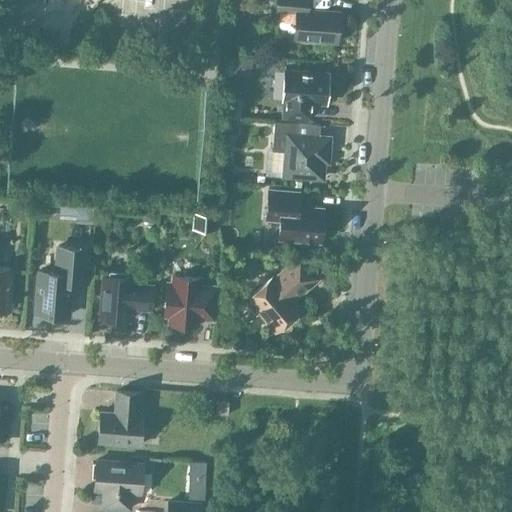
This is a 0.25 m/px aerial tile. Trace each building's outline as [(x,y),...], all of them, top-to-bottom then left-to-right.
[(295,39),(338,42),(340,12),(308,10),(308,0),(278,0),(278,11),(297,12),(295,39)] [(170,9),(168,41),(183,42),(186,10),(170,9)] [(284,117),(312,119),(313,107),(317,103),(327,104),(329,74),(285,71),(283,101),(285,101),(284,117)] [(285,175),(323,178),(325,153),(329,153),(330,138),(320,138),(321,126),(275,122),(273,151),(287,152),(285,175)] [(267,219),(281,220),(279,239),(321,242),(322,231),(324,229),(325,228),(326,226),(327,224),(327,223),(327,221),(327,219),(327,218),(326,217),(325,215),(324,213),(324,210),(298,207),(299,193),(269,191),(267,219)] [(217,230),(218,213),(192,211),(191,229),(217,230)] [(56,272),(40,271),(36,313),(69,316),(71,284),(86,285),(88,249),(58,246),(56,272)] [(301,295),(319,278),(300,256),(275,278),(273,276),(247,298),(250,301),(247,304),(257,315),(260,313),(276,332),(302,310),(293,299),(300,293),(301,295)] [(0,310),(10,311),(13,269),(0,267),(0,310)] [(100,318),(130,321),(131,309),(152,310),(153,285),(133,283),(133,279),(126,278),(127,273),(110,272),(110,277),(103,276),(100,318)] [(167,282),(164,316),(169,317),(169,324),(175,324),(175,325),(176,325),(176,326),(176,327),(177,327),(178,328),(178,329),(179,329),(180,330),(181,330),(182,330),(183,330),(184,330),(185,330),(186,329),(187,329),(188,329),(188,328),(189,328),(190,327),(190,326),(191,326),(191,325),(198,326),(198,319),(214,320),(217,286),(201,285),(202,278),(172,276),(172,283),(167,282)] [(117,407),(117,413),(101,412),(98,442),(141,445),(143,415),(139,415),(141,393),(117,391),(115,407),(117,407)] [(217,415),(228,415),(229,402),(218,401),(217,415)] [(103,507),(130,509),(131,493),(141,493),(143,463),(97,460),(97,463),(93,462),(92,477),(95,478),(95,481),(97,481),(97,488),(95,487),(94,490),(104,491),(103,507)] [(199,511),(200,503),(169,501),(167,511),(199,511)]
